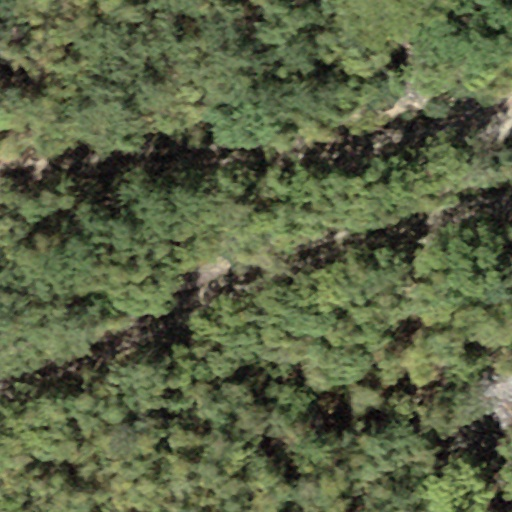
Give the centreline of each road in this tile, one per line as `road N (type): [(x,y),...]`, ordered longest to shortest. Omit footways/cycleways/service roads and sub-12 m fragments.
road 1 (track): [(0,401),(230,288),(511,201)]
road 2 (track): [(511,121),(354,145),(0,179)]
